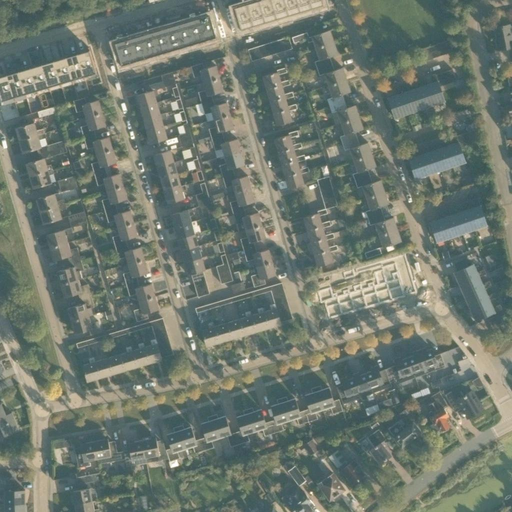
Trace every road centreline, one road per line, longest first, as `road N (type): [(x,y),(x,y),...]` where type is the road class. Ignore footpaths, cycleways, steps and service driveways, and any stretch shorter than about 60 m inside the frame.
road 1 (residential): [(196,377),(97,26)]
road 2 (residential): [(313,343),(218,0)]
road 3 (residential): [(440,304),(340,0)]
road 4 (residential): [(511,239),(470,40),(475,11),(511,1)]
road 5 (residential): [(73,401),(0,142)]
road 6 (tertiary): [(511,423),(388,511)]
road 7 (residential): [(313,343),(440,304)]
road 8 (residential): [(73,401),(196,377)]
road 9 (residential): [(196,377),(313,343)]
